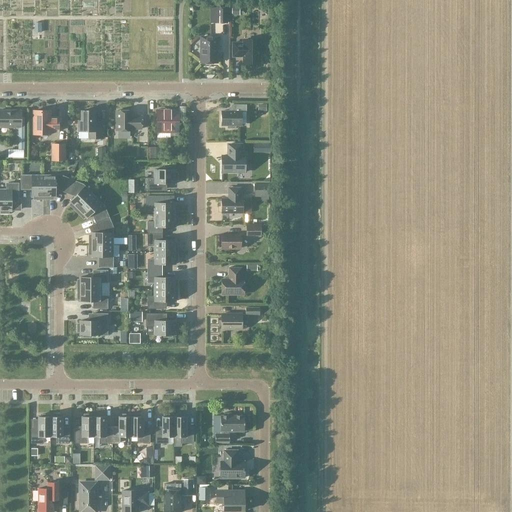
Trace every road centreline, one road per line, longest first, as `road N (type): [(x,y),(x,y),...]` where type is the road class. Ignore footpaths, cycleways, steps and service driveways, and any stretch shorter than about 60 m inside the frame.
road 1 (residential): [(200,384),(199,87)]
road 2 (residential): [(58,384),(57,230),(0,231)]
road 3 (residential): [(199,87),(0,87)]
road 4 (residential): [(263,511),(262,391),(200,384)]
road 5 (residential): [(200,384),(58,384)]
